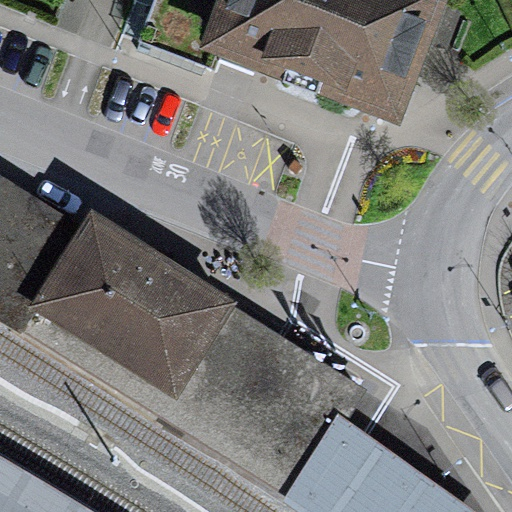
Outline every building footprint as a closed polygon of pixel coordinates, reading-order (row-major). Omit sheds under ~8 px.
[(154,0),(139,42),(189,61),(208,69),(217,48),(288,74),(389,113),(408,67),(431,0),(429,0),(154,0)] [(0,181),(0,196),(79,246),(86,235),(0,181)] [(0,311),(26,328),(38,309),(79,246),(0,196),(0,311)] [(226,310),(91,226),(86,235),(79,246),(38,309),(82,338),(74,350),(121,380),(130,367),(175,395),(212,335),(226,310)] [(0,329),(288,511),(292,511),(365,396),(358,391),(304,476),(256,447),(296,382),(310,361),(226,310),(212,335),(175,395),(130,367),(121,380),(74,350),(82,338),(38,309),(26,328),(0,311),(0,329)] [(304,476),(358,391),(310,361),(296,382),(256,447),(304,476)] [(424,435),(407,446),(431,483),(448,472),(424,435)] [(80,511),(0,463),(0,511),(80,511)] [(400,511),(376,493),(361,511),(400,511)]
